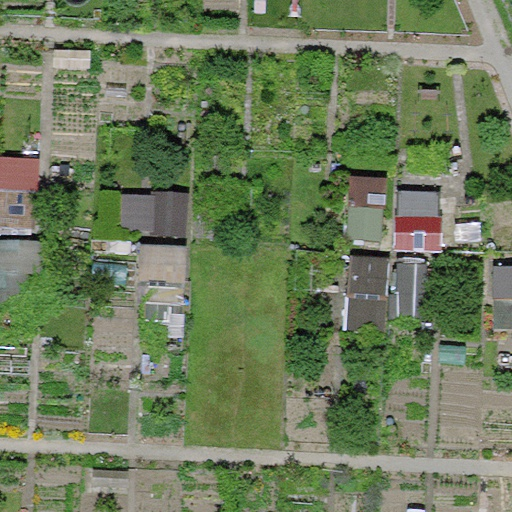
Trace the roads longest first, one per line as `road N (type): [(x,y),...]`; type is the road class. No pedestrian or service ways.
road 1 (track): [(0,441),(511,466)]
road 2 (track): [(0,28),(502,51)]
